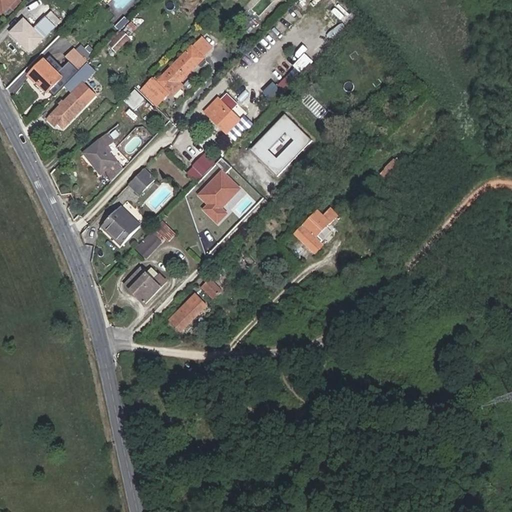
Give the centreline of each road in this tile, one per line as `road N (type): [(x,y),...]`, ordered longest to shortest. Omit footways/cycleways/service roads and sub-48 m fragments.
road 1 (residential): [(0,101),(94,315),(137,511)]
road 2 (unknown): [(133,346),(271,195),(257,168)]
